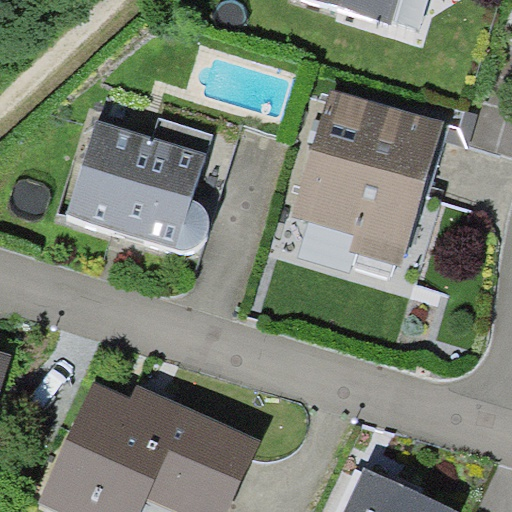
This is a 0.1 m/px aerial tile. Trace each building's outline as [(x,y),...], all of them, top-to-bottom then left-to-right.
[(290,0),(384,29),(385,25),(408,32),(418,0),(290,0)] [(429,136),(328,104),(293,215),(356,235),(345,270),(382,282),(429,136)] [(199,219),(184,206),(205,139),(151,122),(145,141),(89,123),(58,221),(168,256),(188,253),(200,238),(199,219)] [(46,511),(126,511),(171,419),(128,398),(121,413),(89,398),(37,507),(46,511)] [(212,511),(241,452),(171,419),(126,511),(212,511)] [(430,511),(362,479),(346,511),(430,511)]
